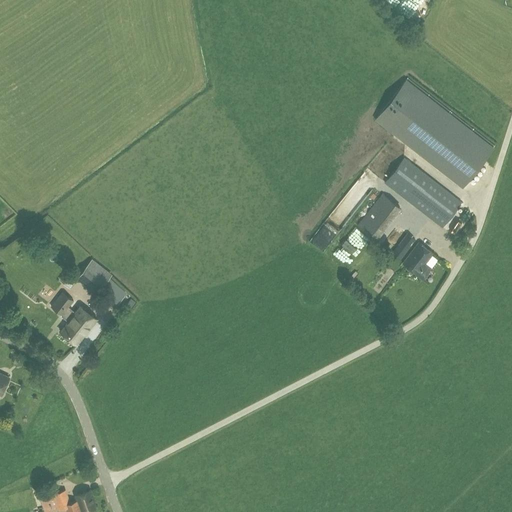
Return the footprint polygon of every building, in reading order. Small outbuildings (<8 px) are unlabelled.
[(408,78),(375,120),(462,187),(495,145),(408,78)] [(461,202),(404,157),(385,182),(442,227),(461,202)] [(382,192),(357,225),(376,240),(402,207),(382,192)] [(375,242),(351,224),(344,233),(368,252),(375,242)] [(391,255),(399,261),(416,239),(408,233),(391,255)] [(419,241),(402,263),(422,278),(431,267),(425,263),(433,253),(419,241)] [(77,279),(70,274),(63,283),(70,288),(77,279)] [(51,306),(62,315),(66,311),(74,300),(62,291),(51,306)] [(72,316),(66,311),(62,315),(68,320),(60,331),(77,344),(97,319),(80,305),(72,316)] [(0,373),(0,393),(1,394),(9,377),(0,373)] [(40,498),(44,510),(45,511),(50,511),(59,509),(60,510),(66,508),(67,511),(81,511),(94,508),(93,505),(95,504),(90,490),(75,495),(77,501),(69,503),(65,490),(59,492),(40,498)]
